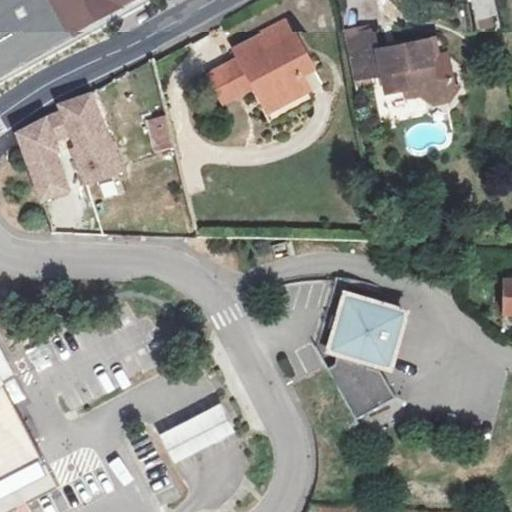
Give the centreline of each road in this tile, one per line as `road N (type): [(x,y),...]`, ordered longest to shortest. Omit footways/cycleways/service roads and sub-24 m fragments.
road 1 (residential): [(273,511),(291,471),(291,440),(214,290),(183,276),(0,253)]
road 2 (secondary): [(0,116),(214,0)]
